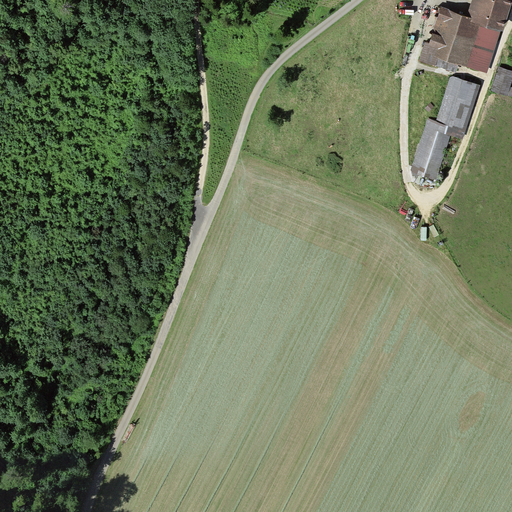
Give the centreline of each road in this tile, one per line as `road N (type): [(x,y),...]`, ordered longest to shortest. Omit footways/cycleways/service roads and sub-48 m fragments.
road 1 (unclassified): [(359,0),(263,79),(86,511)]
road 2 (track): [(201,237),(207,112),(198,0)]
road 3 (track): [(409,72),(405,170),(430,227)]
